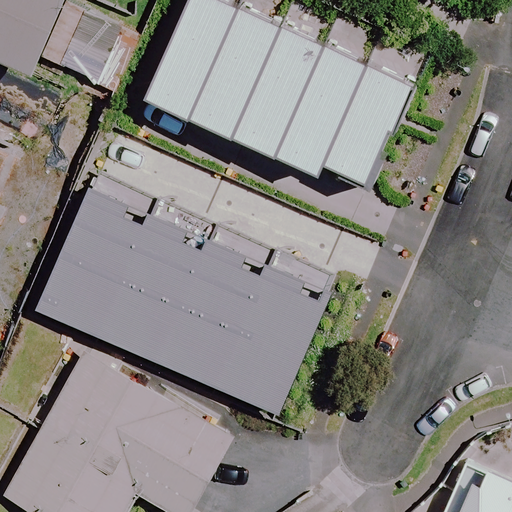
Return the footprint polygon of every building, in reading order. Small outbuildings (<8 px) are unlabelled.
[(0,0),(0,58),(35,73),(66,0),(0,0)] [(378,69),(302,24),(265,86),(226,63),(195,115),(323,191),(354,138),(341,131),(378,69)] [(324,256),(229,214),(170,347),(265,389),(324,256)] [(192,511),(237,431),(84,349),(4,496),(33,511),(127,511),(138,491),(176,511),(192,511)] [(511,511),(511,476),(462,456),(438,511),(511,511)]
